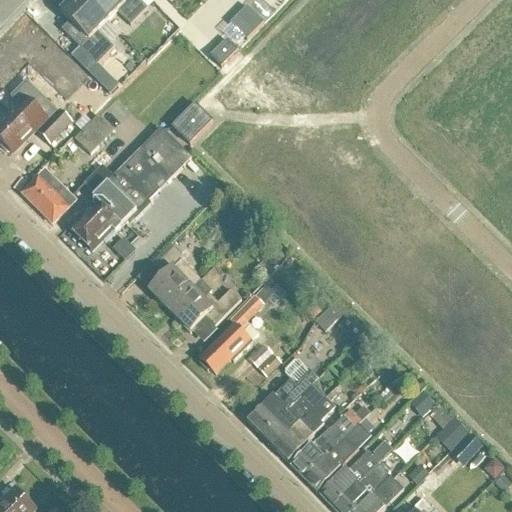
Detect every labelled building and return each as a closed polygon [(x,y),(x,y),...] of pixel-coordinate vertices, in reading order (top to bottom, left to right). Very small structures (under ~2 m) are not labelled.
[(108,26),(81,0),(77,0),(61,16),(83,38),(75,47),(80,52),(98,70),(115,52),(98,36),(108,26)] [(118,0),(81,0),(108,26),(118,17),(131,30),(149,13),(135,0),(121,0),(120,2),(118,0)] [(370,0),(282,87),(305,110),(416,0),(370,0)] [(265,28),(247,11),(239,20),(256,37),(265,28)] [(256,37),(239,20),(231,28),(248,45),(256,37)] [(454,137),(511,81),(511,35),(432,113),(454,137)] [(211,62),(222,73),(238,56),(227,45),(211,62)] [(100,72),(98,70),(80,52),(72,60),(92,80),(100,72)] [(117,95),(124,88),(108,71),(101,78),(117,95)] [(242,105),(245,87),(227,85),(225,103),(242,105)] [(5,127),(0,132),(0,145),(1,147),(1,150),(8,156),(11,157),(13,159),(36,135),(56,116),(27,87),(13,101),(22,110),(17,116),(14,113),(3,124),(5,127)] [(174,133),(191,150),(213,127),(196,110),(174,133)] [(39,138),(51,150),(73,127),(61,116),(39,138)] [(91,160),(114,136),(99,121),(75,144),(76,145),(91,160)] [(370,281),(407,246),(294,127),(285,135),(273,123),(242,153),(261,173),(278,157),(360,245),(347,257),(370,281)] [(114,183),(95,203),(94,204),(99,209),(73,235),(93,255),(104,244),(107,247),(134,221),(137,224),(143,218),(140,215),(192,164),(163,134),(114,183)] [(23,199),(54,230),(77,207),(46,175),(23,199)] [(511,321),(438,243),(397,281),(406,291),(423,275),(511,368),(511,321)] [(130,249),(119,259),(125,266),(136,255),(130,249)] [(150,296),(171,316),(202,285),(182,265),(185,263),(175,252),(155,271),(165,281),(150,296)] [(202,285),(171,316),(191,337),(206,322),(216,332),(242,306),(232,295),(219,308),(210,299),(213,296),(202,285)] [(431,286),(417,299),(425,308),(439,295),(431,286)] [(267,292),(257,302),(263,308),(273,298),(267,292)] [(201,365),(203,366),(201,368),(209,376),(211,374),(216,380),(231,364),(234,367),(254,348),(241,334),(265,309),(263,308),(257,302),(256,301),(232,325),(236,330),(201,365)] [(448,305),(436,319),(446,328),(459,314),(448,305)] [(317,308),(308,318),(314,323),(323,314),(317,308)] [(333,311),(316,327),(326,337),(342,321),(333,311)] [(372,342),(356,357),(364,364),(380,350),(372,342)] [(272,359),(258,373),(267,383),(282,369),(272,359)] [(248,427),(260,439),(265,435),(266,436),(284,418),(291,413),(314,390),(313,389),(319,383),(310,375),(299,365),(295,364),(286,374),(286,378),(291,384),(248,427)] [(260,439),(275,454),(303,426),(302,425),(310,417),(311,418),(327,403),(334,396),(339,391),(335,386),(322,398),(314,390),(291,413),(284,418),(266,436),(265,435),(260,439)] [(334,396),(327,403),(331,407),(337,400),(334,396)] [(427,397),(416,406),(426,418),(437,409),(427,397)] [(303,426),(275,454),(289,468),(315,442),(313,440),(325,429),(322,426),(336,412),(331,407),(327,403),(311,418),(310,417),(302,425),(303,426)] [(431,421),(444,434),(454,424),(443,411),(431,421)] [(363,427),(360,429),(369,438),(374,433),(371,429),(381,418),(376,414),(371,418),(363,427)] [(292,471),(305,484),(360,429),(363,427),(351,415),(345,421),(331,434),(331,433),(318,445),(315,447),(292,471)] [(469,439),(454,424),(444,434),(459,449),(469,439)] [(360,429),(305,484),(318,497),(342,474),(346,468),(359,454),(355,450),(369,438),(360,429)] [(471,441),(452,461),(460,469),(462,471),(481,451),(471,441)] [(385,446),(374,458),(383,465),(393,454),(385,446)] [(321,500),(332,511),(335,511),(364,484),(364,485),(373,476),(372,476),(379,469),(367,457),(348,476),(346,474),(321,500)] [(335,511),(361,511),(385,489),(384,488),(391,481),(379,469),(372,476),(373,476),(364,485),(364,484),(335,511)] [(418,491),(429,479),(420,470),(408,481),(418,491)] [(504,498),(511,490),(511,489),(503,481),(495,489),(504,498)] [(384,511),(396,499),(385,489),(361,511),(384,511)] [(33,511),(16,495),(1,511),(0,510),(0,511),(33,511)]
